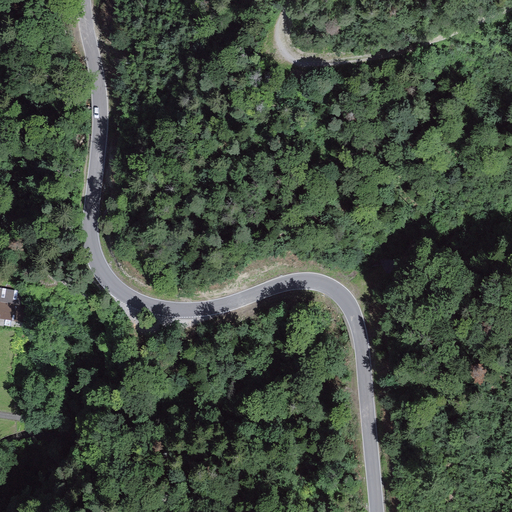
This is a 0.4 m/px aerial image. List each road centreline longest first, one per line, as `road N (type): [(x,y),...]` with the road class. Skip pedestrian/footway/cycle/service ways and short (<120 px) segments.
road 1 (tertiary): [(374,511),(365,344),(358,313),(338,290),(288,285),(228,305),(166,310),(130,298),(102,275),(90,214),(100,108),(83,0)]
road 2 (track): [(423,46),(327,66),(290,60),(277,38),(290,0)]
